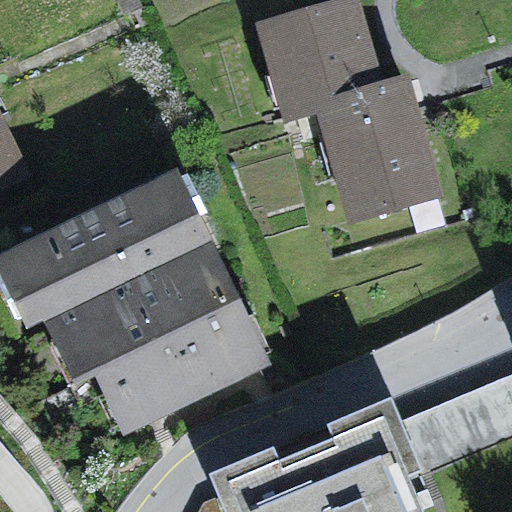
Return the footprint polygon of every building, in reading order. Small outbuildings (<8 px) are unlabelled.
[(349,8),(247,44),(282,144),(316,132),(353,234),(452,197),(411,87),(381,98),(349,8)] [(0,122),(0,194),(30,180),(0,122)] [(173,184),(0,264),(0,306),(18,345),(207,257),(173,184)] [(35,342),(62,397),(228,317),(201,262),(35,342)] [(232,315),(228,317),(93,385),(122,443),(261,373),(232,315)] [(208,492),(217,511),(434,511),(386,408),(208,492)]
